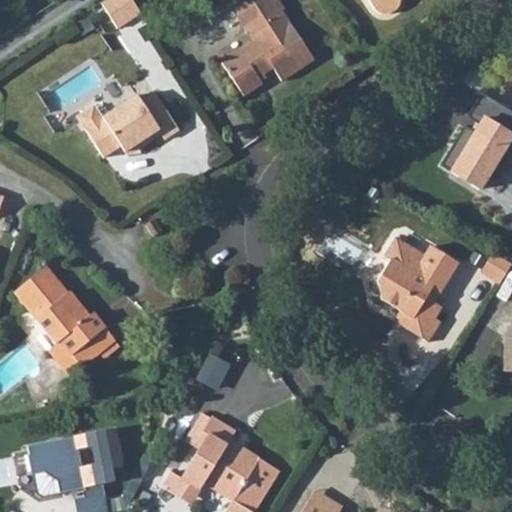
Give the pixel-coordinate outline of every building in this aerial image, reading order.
[(130,0),(104,0),(95,6),(110,29),(137,11),(130,0)] [(258,80),(256,76),(261,73),(270,67),(279,79),(311,58),(279,10),(283,6),(278,0),(227,0),(236,15),(233,17),(243,33),(248,31),(255,41),(221,63),(242,96),(261,84),(258,80)] [(365,0),(371,8),(375,12),(380,13),(384,13),(388,11),(391,8),(394,4),(395,0),(365,0)] [(101,157),(118,146),(122,144),(126,149),(139,140),(142,145),(157,136),(160,140),(175,130),(151,94),(137,102),(133,96),(99,118),(92,106),(75,116),(85,131),(101,157)] [(122,144),(118,146),(125,156),(142,145),(139,140),(126,149),(122,144)] [(150,219),(140,225),(148,238),(158,232),(150,219)] [(398,311),(396,314),(408,321),(403,328),(427,342),(439,323),(432,319),(438,309),(431,304),(455,264),(428,247),(422,256),(393,238),(381,258),(387,262),(375,282),(379,300),(398,311)] [(490,252),(479,271),(498,282),(510,264),(490,252)] [(15,295),(56,346),(60,344),(69,352),(56,361),(63,369),(92,365),(116,344),(115,341),(93,316),(88,319),(67,295),(65,297),(43,271),(15,295)] [(396,314),(391,321),(403,328),(408,321),(396,314)] [(511,318),(509,323),(503,335),(510,331),(511,331),(511,318)] [(511,331),(510,331),(503,335),(502,369),(511,368),(511,331)] [(56,346),(48,352),(56,361),(69,352),(60,344),(56,346)] [(189,450),(206,422),(198,417),(181,445),(189,450)] [(197,493),(201,487),(228,504),(223,511),(251,511),(275,474),(238,451),(233,458),(222,451),(232,435),(207,420),(206,422),(189,450),(194,453),(177,481),(197,493)] [(26,446),(34,496),(81,487),(101,483),(125,479),(114,427),(26,446)] [(188,507),(197,493),(177,481),(169,476),(162,487),(172,492),(169,496),(188,507)] [(101,483),(81,487),(83,496),(71,499),(74,511),(113,511),(120,510),(114,498),(104,500),(101,483)] [(310,494),(299,511),(315,511),(322,501),(310,494)] [(315,511),(337,511),(338,511),(322,501),(315,511)]
